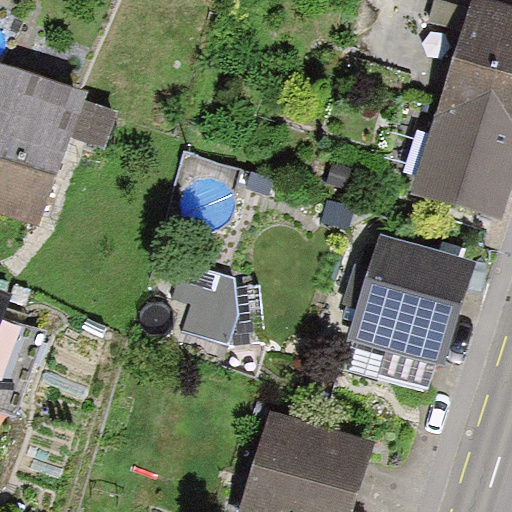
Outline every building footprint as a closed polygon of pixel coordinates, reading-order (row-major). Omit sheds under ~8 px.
[(507,8),(476,0),(446,0),(397,197),(490,220),(511,132),(511,33),(501,31),(507,8)] [(95,95),(0,66),(0,158),(68,180),(95,95)] [(457,270),(369,246),(346,333),(433,357),(457,270)] [(0,352),(16,307),(0,301),(0,352)] [(346,511),(363,448),(259,422),(238,506),(262,511),(346,511)]
